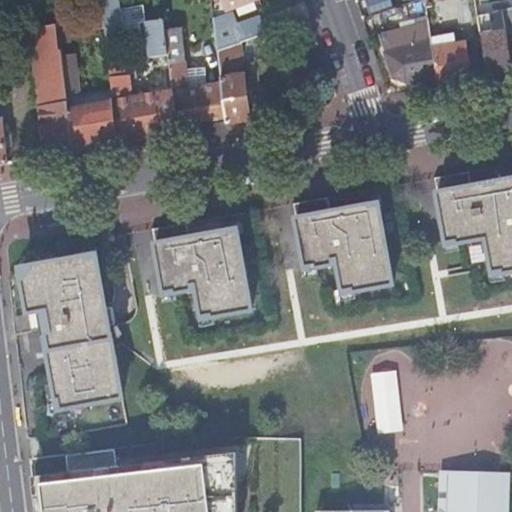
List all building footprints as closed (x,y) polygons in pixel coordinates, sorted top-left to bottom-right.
[(102,0),(105,20),(106,29),(107,40),(124,38),(120,0),(102,0)] [(395,10),(400,24),(427,15),(422,0),(395,10)] [(232,16),(215,22),(219,52),(242,44),(255,39),(310,19),(305,6),(267,20),(268,21),(261,23),(260,20),(237,29),(233,17),(232,16)] [(511,11),(478,18),(488,80),(511,75),(511,11)] [(314,31),(310,19),(255,39),(256,51),(314,31)] [(106,29),(105,20),(87,22),(88,31),(106,29)] [(174,94),(179,134),(228,125),(223,85),(190,90),(183,30),(171,31),(170,21),(165,21),(165,22),(169,55),(174,94)] [(438,78),(433,49),(431,38),(429,22),(416,26),(415,21),(403,24),(401,30),(379,36),(393,76),(406,82),(438,78)] [(145,59),(169,55),(165,22),(141,25),(145,59)] [(74,154),(74,152),(68,110),(70,110),(69,101),(64,55),(60,28),(61,25),(32,30),(47,159),(74,154)] [(455,34),(431,38),(433,49),(456,45),(455,34)] [(440,88),(472,82),(466,43),(456,45),(433,49),(438,78),(440,88)] [(223,85),(228,125),(239,123),(245,122),(251,121),(242,44),(219,52),(223,85)] [(64,55),(69,101),(75,100),(75,96),(82,95),(79,72),(76,73),(73,54),(64,55)] [(114,102),(120,143),(160,137),(179,134),(174,94),(133,99),(130,78),(128,78),(126,62),(110,64),(114,102)] [(96,148),(120,143),(114,102),(98,105),(97,97),(84,99),(85,107),(70,110),(68,110),(74,152),(96,148)] [(0,166),(9,165),(7,142),(4,119),(0,119),(0,166)] [(486,184),(485,184),(472,186),(469,171),(435,177),(445,229),(447,241),(447,242),(452,241),(457,240),(457,243),(458,243),(487,238),(493,271),(493,272),(503,270),(503,273),(504,273),(511,271),(511,178),(504,181),(495,182),(495,185),(486,187),(486,184)] [(484,177),(485,184),(486,184),(486,187),(495,185),(495,182),(504,181),(502,173),(484,177)] [(367,198),(368,205),(369,205),(369,208),(379,206),(379,207),(382,206),(380,196),(367,198)] [(328,197),(294,203),(301,242),(304,256),(305,265),(305,266),(311,265),(316,264),(316,267),(317,267),(333,264),(332,259),(338,258),(343,289),(343,290),(353,288),(354,291),(355,291),(394,284),(379,207),(379,206),(369,208),(369,205),(368,205),(331,212),(328,197)] [(225,224),(227,231),(228,230),(228,233),(238,232),(241,232),(239,221),(225,224)] [(227,231),(190,237),(187,222),(153,229),(160,267),(162,281),(164,291),(164,292),(175,290),(175,293),(176,293),(192,290),(191,284),(196,284),(202,315),(202,316),(212,314),(213,317),(214,317),(253,310),(238,232),(228,233),(228,230),(227,231)] [(447,242),(447,241),(444,242),(446,252),(460,250),(458,243),(457,243),(457,240),(452,241),(447,242)] [(85,249),(86,256),(87,256),(87,259),(97,257),(98,258),(100,257),(98,247),(85,249)] [(87,256),(86,256),(32,266),(33,268),(33,269),(26,279),(25,279),(23,279),(29,313),(38,311),(48,310),(53,333),(45,334),(45,335),(46,340),(47,349),(56,398),(56,399),(59,398),(61,409),(62,409),(123,397),(112,339),(118,337),(116,323),(113,307),(107,308),(98,258),(97,257),(87,259),(87,256)] [(305,266),(305,265),(303,266),(305,276),(318,274),(317,267),(316,267),(316,264),(311,265),(305,266)] [(33,269),(33,268),(23,269),(25,279),(26,279),(33,269)] [(506,280),(504,273),(503,273),(503,270),(493,272),(493,271),(490,271),(492,282),(506,280)] [(356,298),(355,291),(354,291),(353,288),(343,290),(343,289),(340,290),(342,301),(356,298)] [(164,292),(164,291),(162,291),(164,302),(177,300),(176,293),(175,293),(175,290),(164,292)] [(48,310),(38,311),(42,336),(45,335),(45,334),(53,333),(48,310)] [(201,326),(215,324),(214,317),(213,317),(212,314),(202,316),(202,315),(199,316),(201,326)] [(400,367),(374,370),(380,431),(405,429),(400,367)] [(56,399),(56,398),(49,400),(52,413),(62,411),(62,409),(61,409),(59,398),(56,399)] [(30,437),(32,455),(43,454),(41,436),(30,437)] [(66,455),(68,472),(117,467),(115,449),(66,455)] [(68,472),(32,477),(36,511),(44,511),(42,484),(233,461),(233,511),(237,511),(237,452),(117,467),(68,472)] [(233,511),(233,461),(42,484),(44,511),(233,511)] [(430,511),(431,479),(423,478),(422,511),(430,511)] [(486,511),(489,483),(431,479),(430,511),(486,511)]
